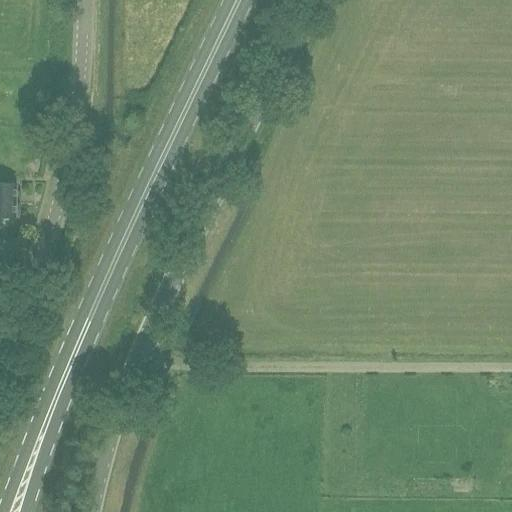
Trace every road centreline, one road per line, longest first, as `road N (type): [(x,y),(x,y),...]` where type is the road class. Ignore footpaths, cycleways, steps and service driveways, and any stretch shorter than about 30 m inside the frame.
road 1 (unclassified): [(87,511),(136,361),(307,0)]
road 2 (primary): [(40,438),(77,341),(242,0)]
road 3 (unclassified): [(5,347),(67,162),(81,0)]
